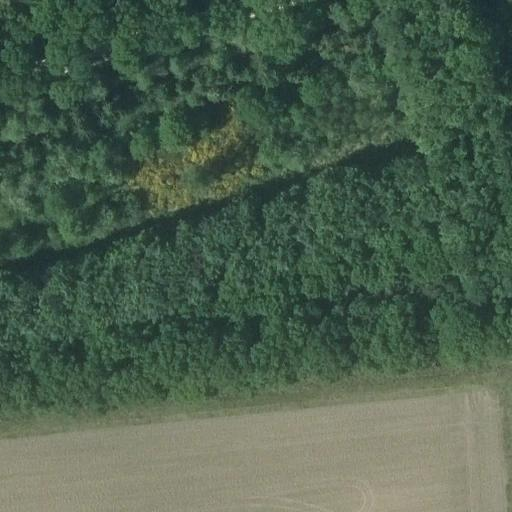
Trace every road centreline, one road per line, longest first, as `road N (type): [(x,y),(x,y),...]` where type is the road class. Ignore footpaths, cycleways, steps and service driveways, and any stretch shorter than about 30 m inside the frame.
road 1 (track): [(0,390),(511,331)]
road 2 (unclassified): [(0,83),(275,0)]
